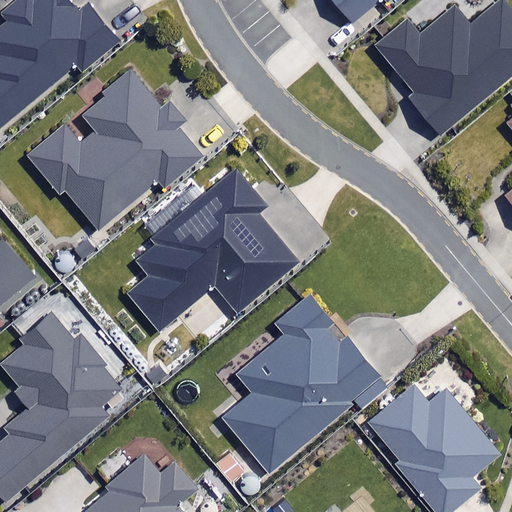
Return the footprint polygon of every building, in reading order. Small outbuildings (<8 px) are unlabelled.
[(13,0),(0,11),(0,17),(1,18),(0,18),(0,123),(76,59),(83,67),(120,36),(89,0),(88,0),(79,8),(72,0),(13,0)] [(338,0),(353,17),(373,0),(338,0)] [(511,71),(511,5),(507,0),(494,0),(471,20),(455,1),(420,30),(407,15),(375,42),(413,88),(409,91),(441,130),(511,71)] [(160,97),(131,64),(80,107),(96,126),(81,138),(66,121),(29,153),(60,190),(64,186),(98,226),(158,175),(163,182),(201,150),(176,121),(183,115),(165,93),(160,97)] [(266,201),(236,167),(134,253),(150,272),(127,292),(157,327),(209,283),(233,312),(297,257),(256,209),(266,201)] [(0,298),(32,271),(0,232),(0,298)] [(379,371),(311,290),(276,320),(285,331),(237,371),(252,389),(222,414),(269,470),(346,404),(343,401),(379,371)] [(1,358),(20,380),(15,384),(30,402),(6,423),(11,430),(0,439),(0,487),(6,494),(110,405),(101,395),(118,381),(53,306),(21,333),(25,338),(1,358)] [(428,399),(412,381),(368,419),(399,454),(394,458),(440,511),(444,511),(478,483),(470,473),(501,446),(446,383),(428,399)] [(161,471),(143,451),(80,510),(82,511),(186,511),(175,500),(196,480),(175,458),(161,471)]
